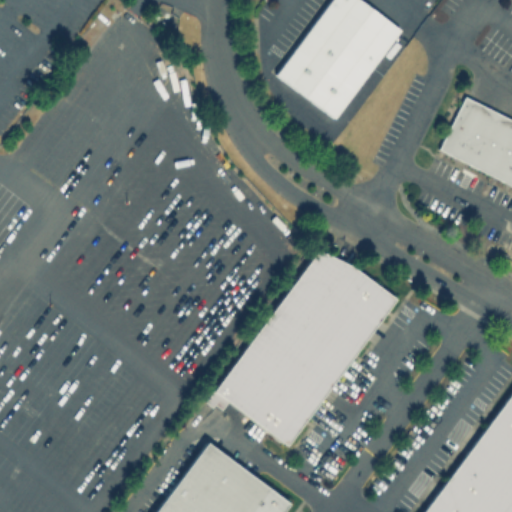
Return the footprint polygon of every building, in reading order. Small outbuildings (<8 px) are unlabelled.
[(334,0),(365,0),(404,29),(336,119),(279,76),(334,0)] [(511,190),(437,154),(465,95),(511,117),(511,190)] [(211,387),(314,249),(351,266),(392,297),(283,441),(211,387)] [(417,511),(511,385),(511,511),(417,511)] [(284,500),(275,511),(148,511),(202,440),(284,500)]
